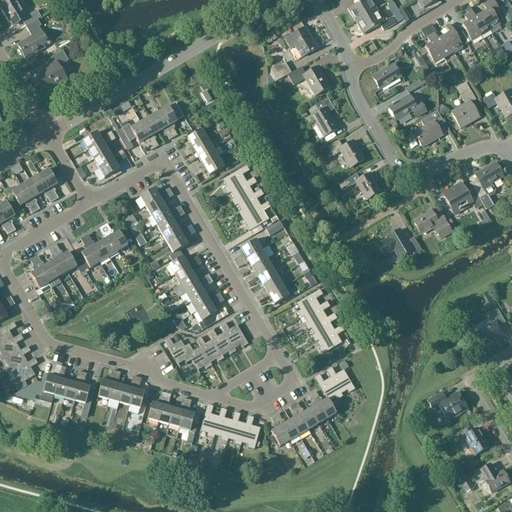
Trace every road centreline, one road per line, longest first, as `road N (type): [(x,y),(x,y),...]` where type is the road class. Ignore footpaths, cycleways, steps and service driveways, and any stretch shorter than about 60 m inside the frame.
road 1 (residential): [(278,355),(162,162),(87,204)]
road 2 (residential): [(0,263),(43,338),(129,366),(146,358),(160,384),(210,397)]
road 3 (residential): [(279,0),(48,134)]
road 4 (residential): [(505,151),(487,146),(422,167),(400,164),(354,99),(345,58)]
road 5 (residential): [(210,397),(256,407),(296,383),(278,355)]
road 6 (residential): [(497,362),(467,381),(511,456)]
